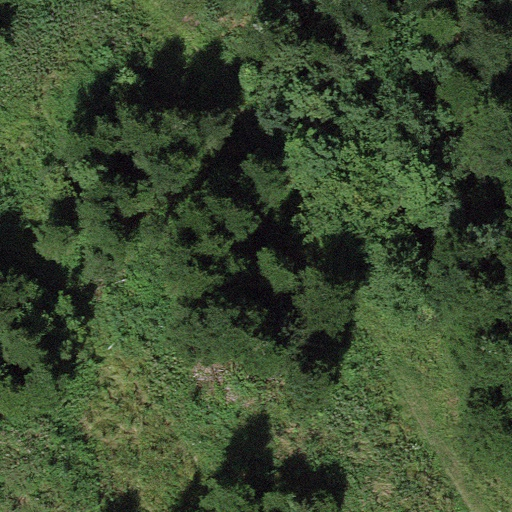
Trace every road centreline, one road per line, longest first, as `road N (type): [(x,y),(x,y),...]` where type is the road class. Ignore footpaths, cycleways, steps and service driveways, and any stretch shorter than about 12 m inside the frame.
road 1 (track): [(488,511),(414,400),(352,236)]
road 2 (track): [(209,0),(352,236)]
